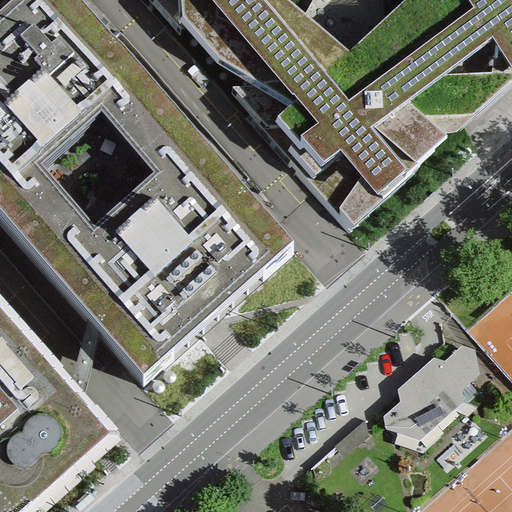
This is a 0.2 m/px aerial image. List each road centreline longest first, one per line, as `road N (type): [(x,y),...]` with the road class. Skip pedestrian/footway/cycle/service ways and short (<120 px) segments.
road 1 (unclassified): [(370,293),(107,0)]
road 2 (tertiary): [(175,465),(370,293)]
road 3 (unclassified): [(0,275),(175,465)]
road 4 (tertiary): [(370,293),(511,167)]
